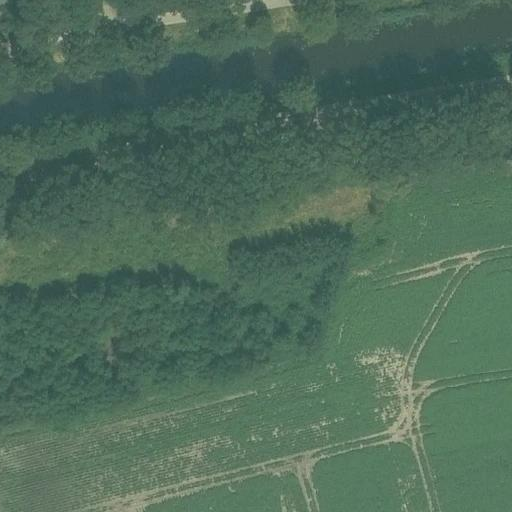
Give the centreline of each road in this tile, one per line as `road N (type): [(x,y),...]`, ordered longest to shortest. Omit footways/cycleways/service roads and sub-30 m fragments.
road 1 (track): [(511,91),(0,195)]
road 2 (unclassified): [(0,49),(277,0)]
